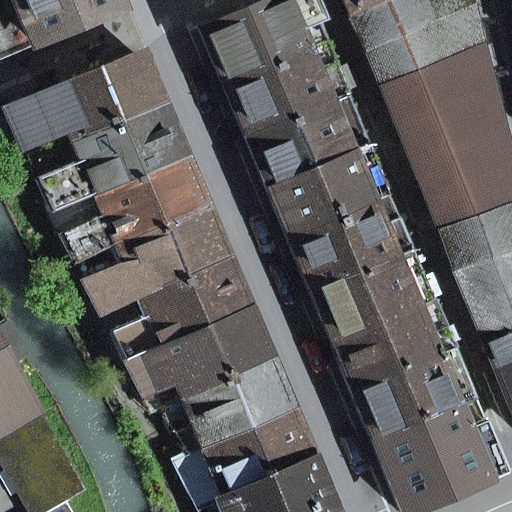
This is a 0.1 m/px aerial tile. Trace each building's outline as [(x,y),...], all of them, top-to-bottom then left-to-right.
[(1,0),(21,48),(117,8),(113,0),(1,0)] [(269,0),(199,29),(222,83),(320,41),(303,0),(269,0)] [(343,0),(348,12),(379,0),(343,0)] [(379,0),(348,12),(364,48),(422,24),(412,0),(379,0)] [(412,0),(422,24),(467,5),(465,0),(412,0)] [(467,5),(422,24),(437,59),(476,42),(467,5)] [(422,24),(364,48),(379,83),(437,59),(422,24)] [(222,83),(243,133),(342,93),(320,41),(222,83)] [(437,59),(379,83),(395,121),(486,84),(476,42),(437,59)] [(73,143),(72,141),(158,105),(137,56),(4,111),(27,165),(73,143)] [(395,121),(409,156),(495,121),(486,84),(395,121)] [(243,133),(264,184),(363,145),(342,93),(243,133)] [(47,212),(94,192),(179,156),(158,105),(72,141),(73,143),(27,165),(47,212)] [(409,156),(424,192),(506,162),(495,121),(409,156)] [(358,209),(359,211),(386,200),(363,145),(264,184),(286,237),(358,209)] [(94,192),(47,212),(75,266),(117,247),(116,244),(201,207),(179,156),(94,192)] [(438,228),(497,204),(511,197),(511,185),(506,162),(424,192),(438,228)] [(286,237),(308,289),(407,250),(386,200),(359,211),(358,209),(286,237)] [(438,228),(453,265),(511,240),(497,204),(438,228)] [(117,247),(75,266),(99,312),(222,257),(201,207),(116,244),(117,247)] [(453,265),(468,303),(511,283),(511,242),(511,240),(453,265)] [(308,289),(328,339),(427,298),(407,250),(308,289)] [(222,257),(99,312),(122,361),(243,307),(222,257)] [(511,283),(468,303),(482,340),(511,328),(511,283)] [(328,339),(350,391),(449,350),(427,298),(328,339)] [(157,409),(156,407),(265,358),(243,307),(122,361),(148,412),(157,409)] [(511,328),(482,340),(511,413),(511,328)] [(0,433),(38,412),(0,345),(0,433)] [(350,391),(370,440),(471,401),(449,350),(350,391)] [(184,453),(185,455),(286,409),(265,358),(156,407),(157,409),(184,453)] [(370,440),(400,511),(409,511),(502,474),(471,401),(370,440)] [(214,502),(213,500),(308,459),(286,409),(185,455),(184,453),(172,459),(197,510),(210,504),(214,502)] [(39,414),(0,436),(0,460),(5,468),(54,439),(39,414)] [(5,468),(20,494),(69,465),(54,439),(5,468)] [(214,502),(218,511),(330,511),(308,459),(213,500),(214,502)] [(20,494),(30,511),(48,511),(65,503),(84,491),(69,465),(20,494)] [(70,511),(65,503),(48,511),(70,511)]
